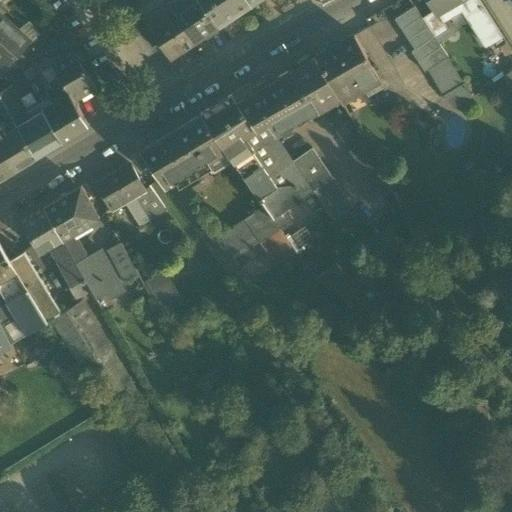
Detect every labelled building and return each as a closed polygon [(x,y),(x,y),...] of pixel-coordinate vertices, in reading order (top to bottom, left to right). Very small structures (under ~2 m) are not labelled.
[(150,0),(137,9),(170,59),(193,43),(175,16),(164,0),(150,0)] [(216,28),(218,27),(199,0),(175,16),(193,43),(206,35),(207,36),(217,30),(216,28)] [(199,0),(218,27),(238,14),(248,7),(249,7),(251,6),(247,0),(199,0)] [(428,0),(435,10),(437,13),(458,0),(428,0)] [(487,14),(478,0),(458,0),(437,13),(442,21),(443,21),(462,9),(471,23),(487,14)] [(395,20),(415,50),(435,36),(415,7),(395,20)] [(423,18),(436,38),(448,30),(443,21),(442,21),(437,13),(435,10),(423,18)] [(471,23),(485,45),(501,35),(487,14),(471,23)] [(18,58),(20,60),(25,55),(23,53),(30,45),(28,43),(15,32),(0,17),(0,50),(5,45),(18,58)] [(28,43),(40,34),(30,21),(15,32),(28,43)] [(450,28),(448,30),(436,38),(441,44),(455,35),(450,28)] [(40,34),(28,43),(30,45),(23,53),(25,55),(20,60),(18,58),(15,61),(20,66),(54,50),(43,31),(40,34)] [(354,35),(315,57),(339,99),(362,86),(365,91),(381,82),(354,35)] [(448,57),(435,36),(415,50),(411,52),(425,72),(428,70),(448,57)] [(5,45),(0,50),(0,66),(1,68),(7,62),(11,65),(15,61),(18,58),(5,45)] [(53,66),(59,76),(60,76),(75,101),(97,88),(74,53),(53,66)] [(315,57),(279,78),(303,119),(339,99),(315,57)] [(463,83),(448,57),(428,70),(442,96),(463,83)] [(0,66),(0,75),(0,76),(20,66),(15,61),(11,65),(7,62),(1,68),(0,66)] [(88,124),(75,101),(60,76),(59,76),(49,82),(59,98),(54,101),(43,108),(44,111),(62,141),(63,140),(87,126),(87,125),(88,124)] [(279,78),(270,83),(293,125),(303,119),(279,78)] [(275,135),(293,125),(270,83),(255,91),(251,84),(243,89),(266,122),(275,135)] [(473,97),(463,83),(442,96),(454,109),(473,97)] [(362,86),(339,99),(343,104),(365,91),(362,86)] [(12,87),(0,93),(0,97),(7,108),(18,127),(31,119),(12,87)] [(243,89),(232,95),(255,128),(255,129),(266,122),(243,89)] [(242,137),(255,128),(232,95),(232,96),(231,95),(200,114),(201,114),(200,115),(224,149),(242,137)] [(40,104),(43,108),(54,101),(53,100),(45,101),(40,104)] [(63,141),(63,140),(62,141),(44,111),(31,119),(18,127),(35,157),(36,158),(63,141)] [(200,115),(154,142),(177,180),(180,185),(196,175),(193,170),(207,162),(214,173),(233,162),(224,149),(200,115)] [(266,122),(255,129),(283,169),(293,162),(293,161),(292,161),(275,135),(266,122)] [(0,178),(35,157),(18,127),(7,133),(3,127),(0,128),(0,178)] [(270,177),(283,169),(255,129),(255,128),(242,137),(270,177)] [(233,162),(252,189),(270,177),(242,137),(224,149),(233,162)] [(349,151),(377,191),(396,177),(369,138),(364,141),(349,151)] [(165,188),(177,180),(154,142),(140,151),(165,188)] [(314,193),(333,221),(333,220),(352,207),(312,148),(292,161),(293,161),(293,162),(314,193)] [(270,177),(291,208),(314,193),(293,162),(283,169),(270,177)] [(112,211),(125,203),(146,191),(145,190),(130,164),(96,184),(112,211)] [(291,208),(270,177),(252,189),(264,206),(273,220),(285,212),(291,208)] [(63,238),(63,239),(74,233),(90,224),(99,218),(81,186),(81,185),(67,193),(58,199),(45,207),(63,238)] [(150,187),(145,190),(146,191),(125,203),(139,225),(148,220),(165,209),(158,198),(150,187)] [(231,262),(260,242),(279,229),(273,220),(264,206),(215,240),(231,262)] [(40,252),(54,244),(63,238),(45,207),(44,207),(45,207),(22,221),(40,252)] [(279,229),(281,232),(293,224),(285,212),(273,220),(279,229)] [(99,218),(90,224),(92,228),(101,223),(99,218)] [(305,225),(292,234),(302,248),(315,239),(305,225)] [(281,232),(279,229),(260,242),(280,276),(302,261),(281,232)] [(88,258),(74,233),(63,239),(85,279),(92,290),(96,299),(106,293),(109,298),(123,291),(101,250),(88,258)] [(63,239),(63,238),(54,244),(56,248),(54,250),(53,251),(53,252),(72,286),(85,279),(63,239)] [(107,250),(125,282),(138,274),(136,270),(121,242),(107,250)] [(0,245),(0,282),(17,273),(10,261),(0,245)] [(25,286),(47,322),(62,313),(24,252),(10,261),(17,273),(25,286)] [(333,285),(364,324),(387,305),(346,254),(318,277),(327,289),(333,285)] [(145,281),(161,311),(181,300),(165,270),(145,281)] [(0,282),(0,292),(7,303),(25,286),(17,273),(0,282)] [(69,287),(75,300),(92,290),(85,279),(72,286),(69,287)] [(25,286),(7,303),(15,316),(27,335),(47,322),(25,286)] [(50,321),(158,495),(190,475),(82,301),(50,321)] [(0,323),(2,328),(15,316),(7,303),(7,304),(0,306),(0,323)] [(10,345),(27,335),(15,316),(2,328),(10,345)] [(0,351),(11,346),(10,345),(2,328),(0,323),(0,351)] [(205,393),(220,419),(231,412),(216,386),(205,393)]
